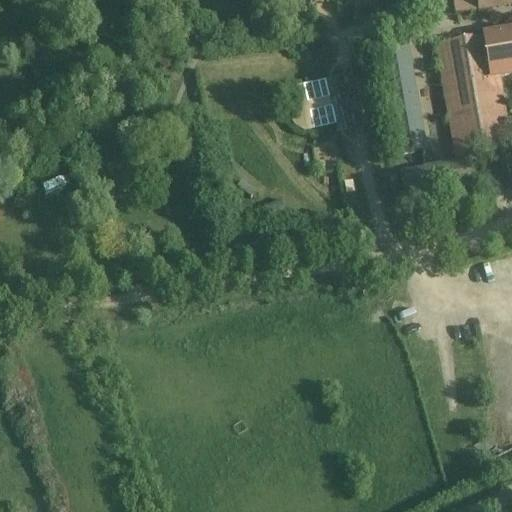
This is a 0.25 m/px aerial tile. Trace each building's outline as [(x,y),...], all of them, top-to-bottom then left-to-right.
[(511,0),(453,0),(456,17),(511,7),(511,0)] [(511,35),(436,49),(456,164),(511,153),(511,147),(500,79),(511,77),(511,35)] [(426,152),(407,47),(378,52),(397,157),(426,152)] [(1,123),(0,123),(0,145),(3,148),(14,133),(1,123)] [(427,134),(430,168),(442,167),(439,133),(427,134)] [(474,163),(427,171),(432,202),(480,194),(474,163)] [(397,175),(402,211),(420,208),(416,173),(397,175)] [(350,184),(339,187),(343,205),(354,203),(350,184)]
